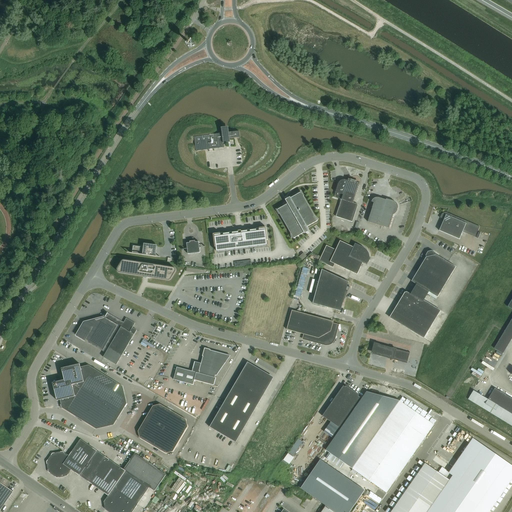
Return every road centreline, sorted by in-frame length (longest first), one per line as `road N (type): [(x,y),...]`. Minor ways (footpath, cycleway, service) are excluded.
road 1 (unclassified): [(90,278),(126,222),(250,206),(318,159),(349,157),(413,177),(426,191),(420,222),(362,323),(348,368)]
road 2 (secondary): [(0,334),(124,128),(164,78)]
road 3 (unclassified): [(348,368),(195,327),(90,278)]
road 4 (primary): [(264,79),(302,104),(511,177)]
road 5 (unclassified): [(4,464),(33,421),(33,370),(90,278)]
road 6 (unclassified): [(511,447),(407,384),(348,368)]
